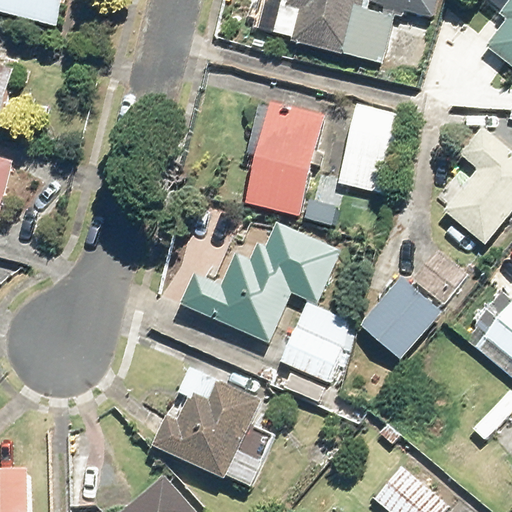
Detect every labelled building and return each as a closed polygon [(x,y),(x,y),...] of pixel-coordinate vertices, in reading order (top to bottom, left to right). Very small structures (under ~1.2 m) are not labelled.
[(0,0),(0,8),(65,27),(72,0),(0,0)] [(381,64),(394,0),(401,0),(437,11),(440,0),(282,0),(274,41),(381,64)] [(511,6),(481,45),(511,69),(511,6)] [(0,60),(0,125),(9,128),(27,69),(0,60)] [(257,202),(310,214),(334,113),(281,101),(257,202)] [(368,107),(349,179),(390,190),(409,118),(368,107)] [(451,207),(497,243),(511,223),(511,143),(488,124),(468,150),(486,164),(451,207)] [(0,227),(6,229),(21,160),(0,154),(0,227)] [(217,324),(278,348),(312,261),(251,238),(217,324)] [(442,251),(424,274),(454,297),(472,273),(442,251)] [(415,358),(453,305),(410,275),(372,328),(415,358)] [(317,301),(289,361),(333,381),(360,320),(317,301)] [(511,312),(492,338),(511,354),(511,312)] [(164,442),(234,475),(271,396),(201,364),(164,442)] [(330,394),(292,375),(282,394),(321,414),(330,394)] [(483,447),(511,419),(511,391),(469,432),(483,447)] [(383,502),(396,511),(452,511),(459,502),(410,466),(383,502)] [(0,511),(42,511),(39,468),(0,471),(0,511)] [(126,511),(207,511),(171,472),(126,511)]
